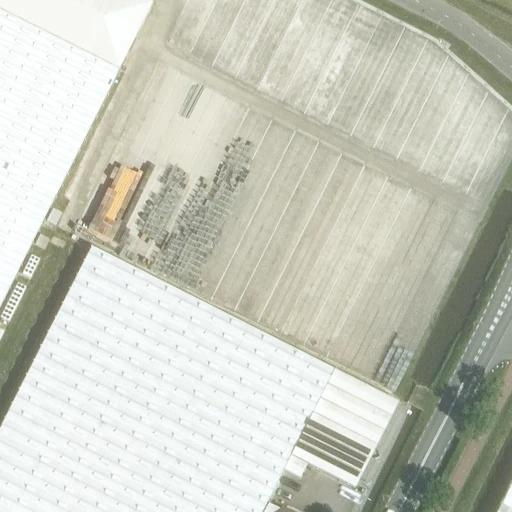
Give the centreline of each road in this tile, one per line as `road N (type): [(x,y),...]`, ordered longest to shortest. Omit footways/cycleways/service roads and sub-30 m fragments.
road 1 (tertiary): [(393,511),(510,297)]
road 2 (unclassified): [(511,70),(454,23),(408,0)]
